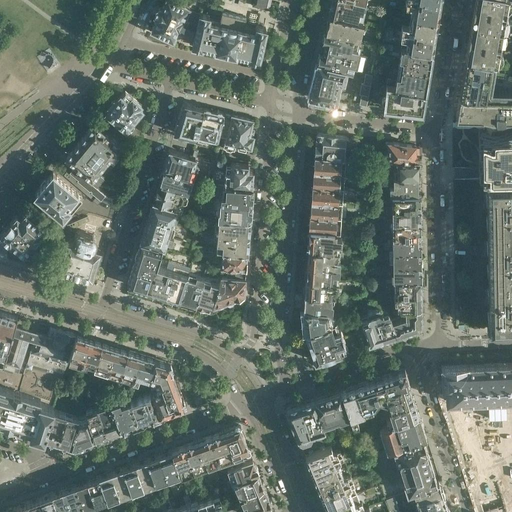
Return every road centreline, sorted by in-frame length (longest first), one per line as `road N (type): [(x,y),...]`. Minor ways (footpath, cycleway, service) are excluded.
road 1 (residential): [(284,387),(278,351),(296,116)]
road 2 (residential): [(270,101),(252,336),(236,356)]
road 3 (residential): [(104,304),(170,80)]
road 4 (residential): [(437,130),(439,344)]
road 5 (residential): [(48,477),(243,409)]
road 6 (residential): [(466,511),(417,348)]
road 7 (residential): [(122,39),(273,76)]
road 8 (residential): [(236,356),(188,327),(104,304)]
road 9 (residential): [(313,511),(267,398),(284,387)]
road 10 (residential): [(296,116),(437,130)]
road 11 (residential): [(98,323),(194,352),(227,375)]
road 12 (residential): [(417,348),(284,387)]
road 13 (residential): [(458,0),(437,130)]
